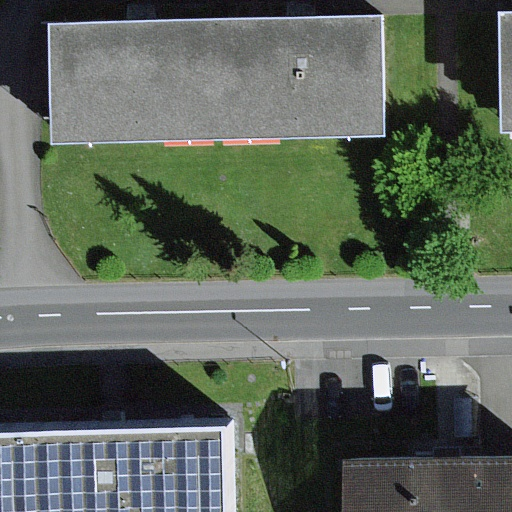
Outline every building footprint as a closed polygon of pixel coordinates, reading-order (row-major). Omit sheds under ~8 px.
[(395,6),(225,9),(227,129),(397,126),(395,6)] [(225,9),(63,12),(65,132),(227,129),(225,9)] [(471,397),(455,397),(456,435),(472,435),(471,397)] [(241,511),(241,418),(0,421),(0,511),(241,511)] [(511,511),(511,443),(446,445),(355,448),(357,511),(511,511)]
